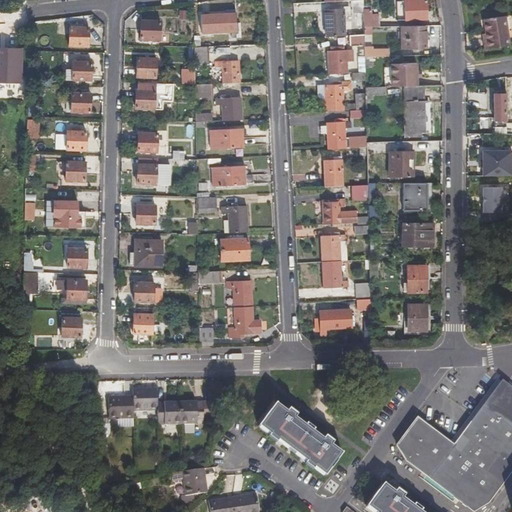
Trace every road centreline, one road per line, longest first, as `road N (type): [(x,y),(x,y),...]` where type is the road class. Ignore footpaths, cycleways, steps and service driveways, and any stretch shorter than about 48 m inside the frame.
road 1 (residential): [(111,1),(102,362)]
road 2 (residential): [(266,0),(289,360)]
road 3 (residential): [(448,357),(456,73)]
road 4 (residential): [(289,360),(102,362)]
road 5 (residential): [(448,357),(289,360)]
